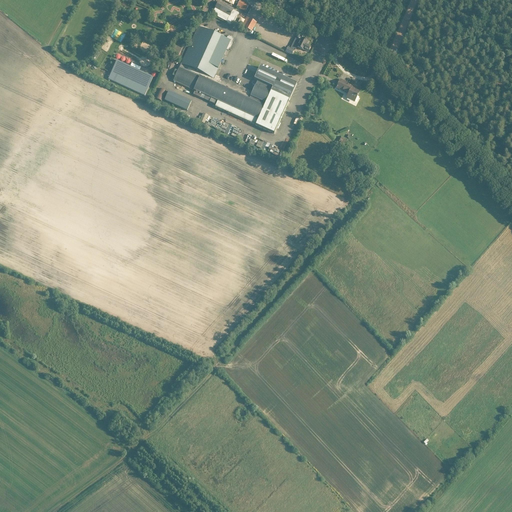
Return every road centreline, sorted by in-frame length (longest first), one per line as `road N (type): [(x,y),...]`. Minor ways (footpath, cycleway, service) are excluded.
road 1 (unclassified): [(511,198),(384,68),(252,0)]
road 2 (unknown): [(511,183),(387,59)]
